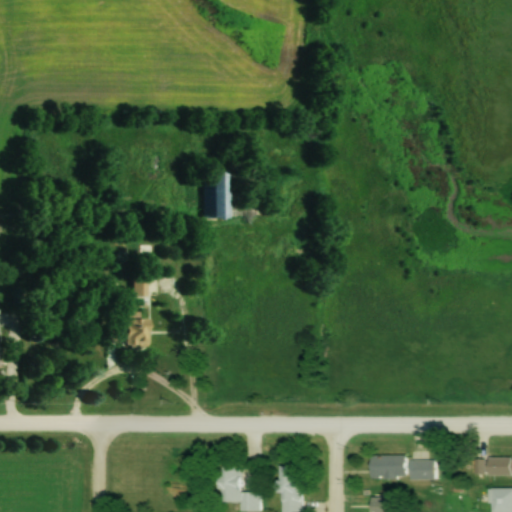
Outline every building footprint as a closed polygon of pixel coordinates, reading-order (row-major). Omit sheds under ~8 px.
[(200,219),(238,219),(238,173),(200,174),(200,219)] [(130,295),(143,295),(143,275),(130,275),(130,295)] [(121,347),(146,347),(146,317),(136,317),(136,313),(121,313),(121,347)] [(434,479),(435,457),(372,457),(372,479),(434,479)] [(484,475),(511,475),(511,457),(484,457),(484,475)] [(303,511),(302,465),(279,466),(280,511),(303,511)] [(260,511),(259,492),(243,492),(243,467),(223,468),(224,504),(235,504),(235,511),(260,511)] [(511,511),(511,488),(488,488),(488,504),(492,504),(492,511),(511,511)] [(370,493),(369,511),(396,511),(397,493),(370,493)]
